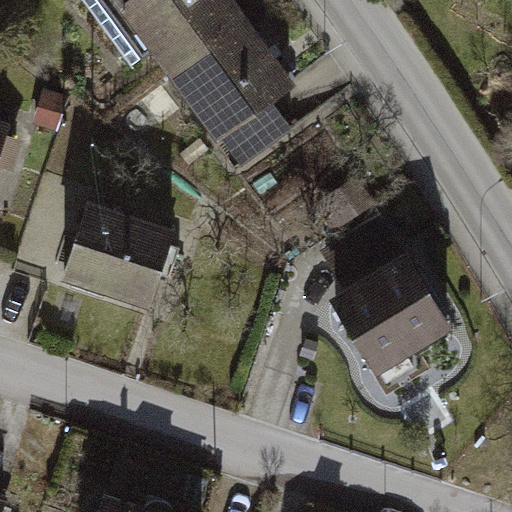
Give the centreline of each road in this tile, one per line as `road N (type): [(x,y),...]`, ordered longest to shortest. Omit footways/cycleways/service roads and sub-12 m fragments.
road 1 (residential): [(445,511),(0,367)]
road 2 (tertiary): [(351,0),(511,252)]
